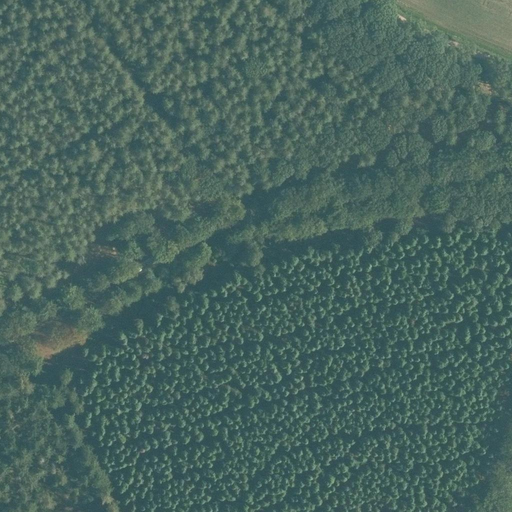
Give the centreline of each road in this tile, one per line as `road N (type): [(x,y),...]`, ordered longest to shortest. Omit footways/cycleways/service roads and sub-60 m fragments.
road 1 (unclassified): [(0,346),(239,218),(511,164)]
road 2 (track): [(84,446),(511,328)]
road 3 (track): [(382,8),(339,5),(0,162)]
road 4 (track): [(239,218),(80,0)]
road 5 (track): [(120,511),(21,334)]
road 6 (track): [(511,64),(382,8)]
